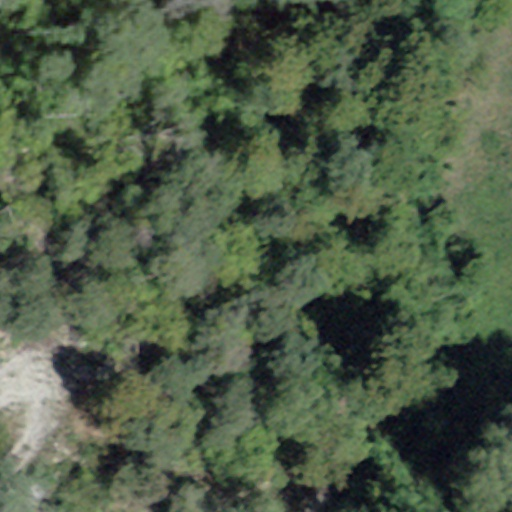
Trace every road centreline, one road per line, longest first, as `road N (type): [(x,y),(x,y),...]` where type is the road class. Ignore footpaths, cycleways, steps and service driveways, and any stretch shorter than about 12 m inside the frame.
road 1 (track): [(268,511),(358,423),(440,164),(465,0)]
road 2 (track): [(0,389),(8,380),(39,376),(51,384),(55,410),(0,490)]
